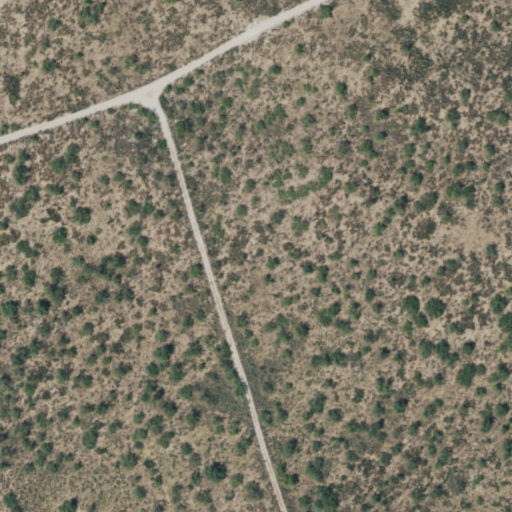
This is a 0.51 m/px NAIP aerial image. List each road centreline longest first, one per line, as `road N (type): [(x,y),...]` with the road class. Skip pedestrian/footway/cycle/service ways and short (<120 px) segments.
road 1 (track): [(157,108),(283,511)]
road 2 (track): [(376,0),(198,68),(157,108),(0,154)]
